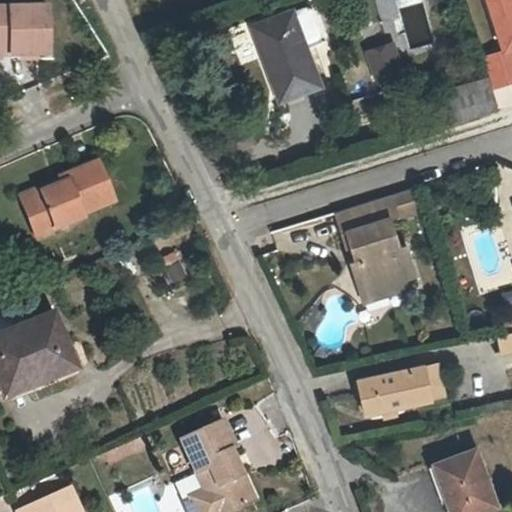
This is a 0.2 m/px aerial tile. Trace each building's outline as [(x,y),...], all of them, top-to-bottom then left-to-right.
[(511,0),(487,0),(505,52),(485,58),(495,87),(511,81),(511,0)] [(0,5),(0,44),(10,44),(11,53),(51,52),(49,3),(0,5)] [(308,5),(250,27),(262,58),(266,57),(282,99),(317,85),(302,45),(321,37),(308,5)] [(390,41),(363,50),(373,79),(400,70),(390,41)] [(0,53),(11,53),(10,44),(0,44),(0,53)] [(435,92),(445,124),(497,107),(487,75),(435,92)] [(57,178),(59,184),(20,201),(35,237),(82,217),(80,214),(111,202),(95,163),(57,178)] [(413,184),(390,192),(333,209),(338,228),(343,226),(349,245),(355,243),(358,252),(352,254),(348,256),(358,289),(382,282),(385,289),(404,283),(402,276),(398,263),(410,258),(404,240),(397,243),(388,215),(419,206),(413,184)] [(344,246),(349,245),(343,226),(338,228),(344,246)] [(349,245),(352,254),(358,252),(355,243),(349,245)] [(176,249),(159,256),(170,283),(188,275),(176,249)] [(414,273),(410,258),(398,263),(402,276),(414,273)] [(361,297),(385,289),(382,282),(358,289),(361,297)] [(0,390),(45,372),(48,380),(69,369),(50,318),(0,337),(0,390)] [(511,329),(494,333),(498,352),(511,349),(511,329)] [(437,360),(426,363),(430,381),(441,379),(437,360)] [(430,381),(426,363),(358,376),(366,410),(383,407),(396,404),(444,394),(441,379),(430,381)] [(397,412),(396,404),(383,407),(385,414),(397,412)] [(198,477),(235,460),(229,449),(234,446),(221,418),(180,437),(198,477)] [(465,511),(497,501),(479,448),(439,461),(456,511),(465,511)] [(223,511),(252,499),(235,460),(198,477),(204,489),(201,496),(208,511),(223,511)] [(208,511),(201,496),(204,489),(189,496),(196,511),(208,511)] [(75,511),(66,490),(17,511),(75,511)]
